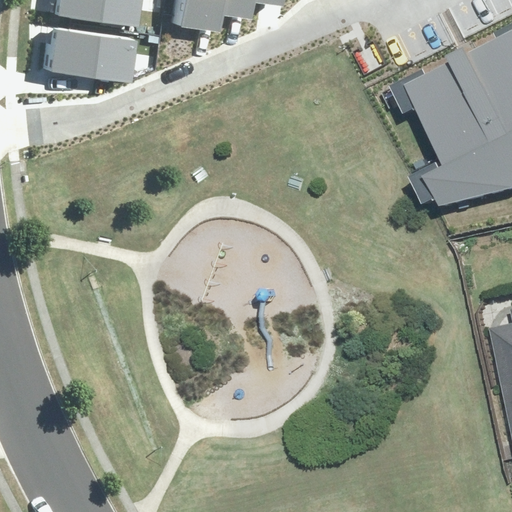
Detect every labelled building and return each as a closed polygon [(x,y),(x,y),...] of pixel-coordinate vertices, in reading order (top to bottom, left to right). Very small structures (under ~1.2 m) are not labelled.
[(55,0),(54,8),(131,18),(133,0),(55,0)] [(180,0),(175,30),(219,38),(223,13),(249,17),(252,0),(282,0),(283,0),(282,0),(180,0)] [(49,24),(43,63),(120,73),(125,34),(49,24)] [(424,168),(444,207),(511,189),(511,30),(404,80),(438,161),(424,168)] [(510,310),(486,315),(511,437),(511,299),(508,300),(510,310)]
